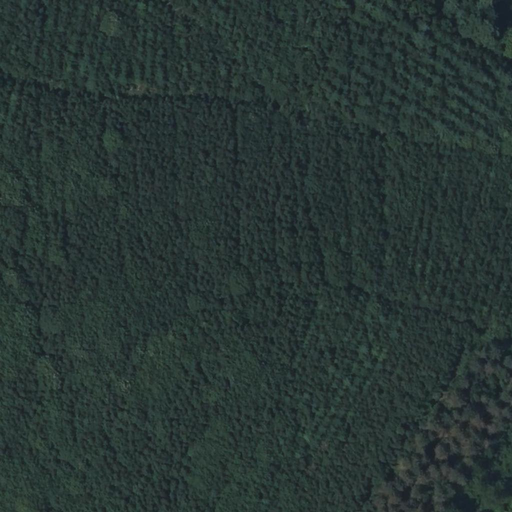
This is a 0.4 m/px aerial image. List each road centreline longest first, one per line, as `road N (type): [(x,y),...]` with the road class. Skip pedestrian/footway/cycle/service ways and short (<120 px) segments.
road 1 (track): [(511,352),(330,283),(277,281),(182,307),(63,374),(0,425)]
road 2 (track): [(141,0),(262,108),(511,174)]
road 3 (track): [(262,108),(0,48)]
road 4 (track): [(511,69),(410,0)]
